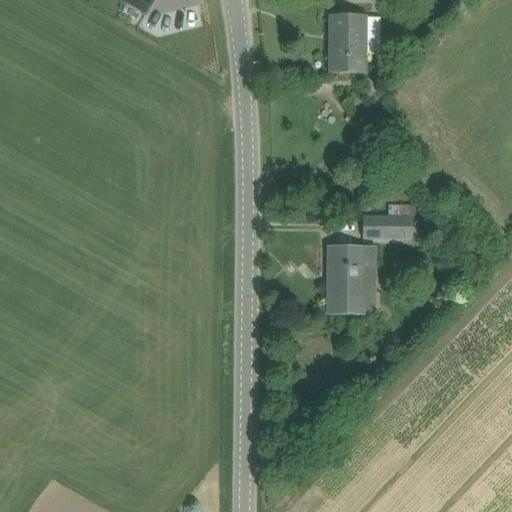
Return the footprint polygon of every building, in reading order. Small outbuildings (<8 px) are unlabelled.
[(120,0),(146,15),(155,0),(153,0),(120,0)] [(367,17),(336,17),(336,41),(329,41),(329,73),(366,74),(367,17)] [(367,145),(380,131),(369,120),(355,134),(367,145)] [(413,239),(413,218),(362,218),(362,239),(413,239)] [(365,248),(329,248),(329,249),(330,249),(330,275),(336,275),(336,283),(328,283),(328,314),(364,315),(365,248)]
